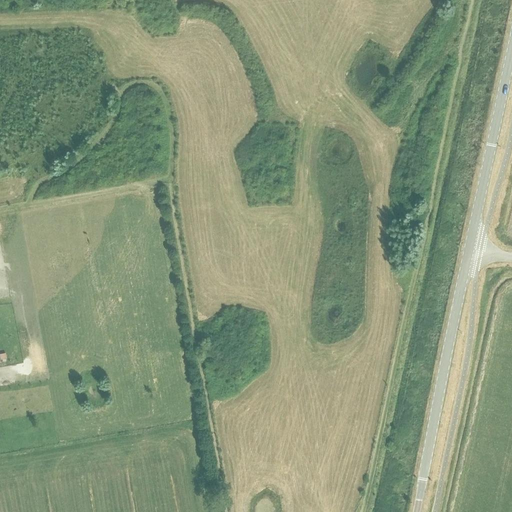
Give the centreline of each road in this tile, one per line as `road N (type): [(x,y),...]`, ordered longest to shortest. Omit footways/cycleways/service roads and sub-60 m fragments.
road 1 (secondary): [(416,511),(469,248)]
road 2 (secondary): [(469,248),(511,45)]
